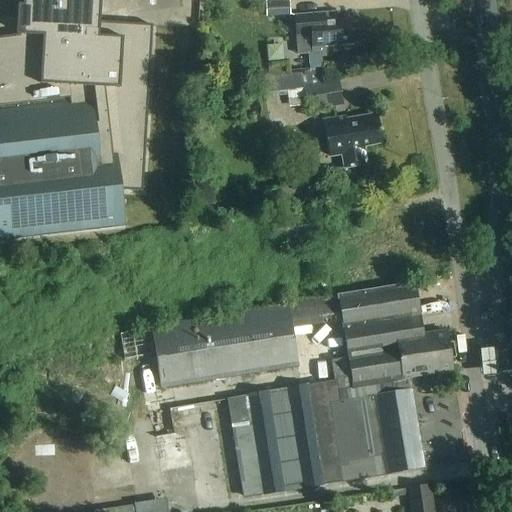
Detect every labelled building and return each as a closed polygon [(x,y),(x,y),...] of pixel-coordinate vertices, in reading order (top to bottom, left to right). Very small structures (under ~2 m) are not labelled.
[(0,241),(123,228),(123,226),(125,226),(120,192),(142,193),(147,123),(148,96),(152,29),(152,27),(151,27),(100,24),(101,0),(34,0),(33,27),(33,35),(26,36),(15,37),(0,39),(0,241)] [(288,0),(265,0),(267,18),(289,16),(288,0)] [(325,23),(324,15),(295,18),(297,38),(298,56),(312,56),(313,58),(325,57),(324,48),(352,46),(351,21),(325,23)] [(284,67),(268,68),(268,77),(284,76),(284,67)] [(262,80),(265,100),(305,95),(308,114),(343,107),(338,81),(326,83),(324,71),(262,80)] [(381,143),(376,118),(345,123),(344,119),(324,123),(327,139),(328,139),(331,157),(342,155),(344,170),(368,166),(364,146),(381,143)] [(310,210),(270,218),(277,253),(317,246),(310,210)] [(336,383),(229,401),(245,500),(426,470),(411,381),(438,377),(448,376),(448,373),(452,372),(446,334),(417,339),(409,285),(339,296),(343,322),(349,360),(332,363),(336,383)] [(156,355),(162,391),(299,368),(293,330),(289,307),(288,307),(152,329),(152,331),(156,355)] [(498,350),(481,351),(484,378),(500,377),(498,350)] [(175,421),(201,420),(201,404),(174,405),(175,421)] [(185,429),(154,435),(162,471),(193,465),(185,429)] [(434,511),(431,487),(408,491),(411,511),(434,511)] [(129,511),(167,511),(166,500),(129,504),(129,511)]
